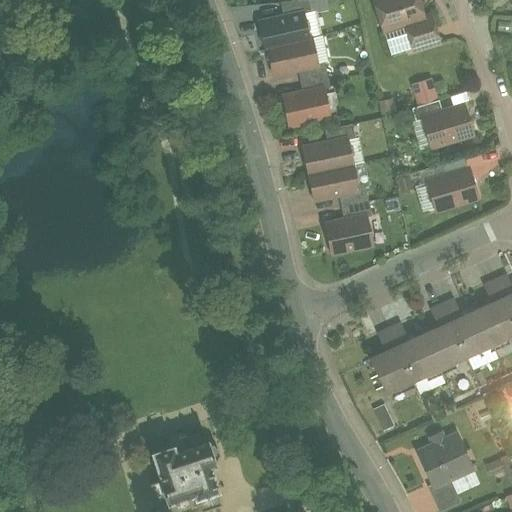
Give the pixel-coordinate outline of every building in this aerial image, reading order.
[(296,0),(277,2),(280,14),(299,9),(308,7),(306,0),(296,0)] [(416,0),(369,0),(379,31),(401,24),(422,18),(416,0)] [(280,14),(255,19),(262,49),(265,48),(306,38),(299,9),(280,14)] [(422,18),(401,24),(408,47),(437,38),(430,15),(422,18)] [(306,38),(265,48),(271,77),(297,71),(316,67),(309,38),(306,38)] [(316,67),(297,71),(301,91),(321,87),(327,85),(322,65),(316,67)] [(429,78),(409,84),(415,104),(435,99),(429,78)] [(301,91),(277,97),(285,129),(328,119),(321,87),(301,91)] [(420,118),(438,112),(435,99),(415,104),(408,106),(412,120),(420,118)] [(438,112),(420,118),(428,148),(470,135),(461,106),(438,112)] [(322,129),(324,140),(342,136),(352,133),(350,122),(322,129)] [(324,140),(298,146),(305,175),(349,165),(342,136),(324,140)] [(424,181),(443,176),(439,163),(414,171),(418,183),(424,181)] [(349,165),(305,175),(311,204),(336,198),(355,194),(349,165)] [(443,176),(424,181),(432,212),(476,199),(467,169),(443,176)] [(355,194),(336,198),(340,219),(365,213),(368,213),(364,192),(355,194)] [(340,219),(321,224),(329,255),(372,245),(365,213),(340,219)] [(381,348),(369,354),(385,390),(511,333),(511,286),(511,287),(504,272),(479,283),(486,299),(458,312),(451,296),(427,307),(435,324),(404,338),(396,321),(374,331),(381,348)] [(511,380),(502,385),(511,405),(511,404),(511,380)] [(147,482),(154,503),(189,492),(190,497),(194,496),(198,509),(217,503),(213,491),(217,489),(208,464),(212,463),(203,435),(196,438),(194,431),(180,436),(179,432),(166,436),(167,440),(154,444),(155,448),(146,451),(155,479),(147,482)] [(427,443),(412,449),(428,486),(447,478),(470,468),(454,431),(441,436),(439,432),(425,438),(427,443)] [(456,501),(447,478),(428,486),(427,487),(436,510),(456,501)]
